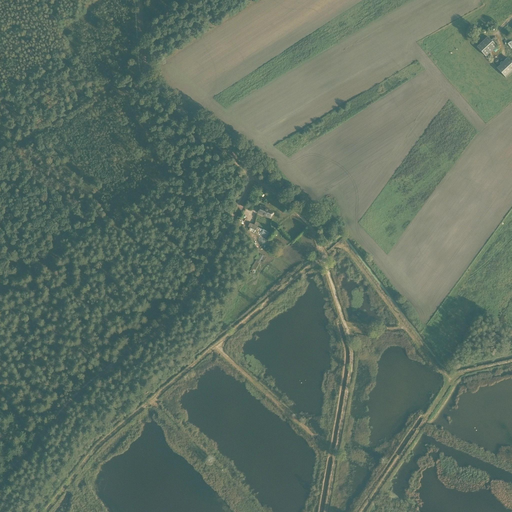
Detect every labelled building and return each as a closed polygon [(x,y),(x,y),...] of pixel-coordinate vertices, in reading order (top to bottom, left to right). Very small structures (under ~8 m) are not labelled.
[(496,47),(488,37),(477,47),(485,57),(496,47)] [(511,71),(511,63),(507,58),(496,68),(505,78),(511,71)] [(260,206),(257,213),(270,219),(273,212),(269,211),(269,210),(260,206)] [(255,233),(260,236),(263,230),(257,228),(259,223),(255,222),(254,225),(249,223),(248,227),(249,228),(248,231),(255,233)] [(251,268),(255,270),(259,263),(255,261),(251,268)]
